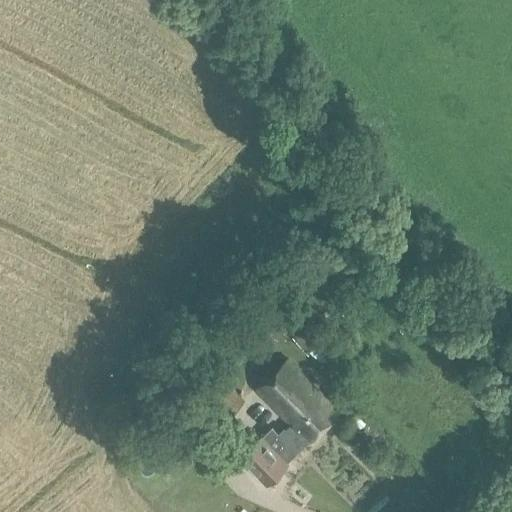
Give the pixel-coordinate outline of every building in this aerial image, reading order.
[(329,229),(317,240),(274,282),(287,293),(340,241),(329,229)] [(297,313),(295,312),(254,283),(235,308),(278,339),(290,324),(297,313)] [(375,313),(368,305),(353,317),(360,326),(375,313)] [(242,339),(221,323),(203,346),(225,363),(242,339)] [(317,360),(331,347),(317,333),(304,346),(317,360)] [(256,389),(289,423),(278,434),(272,427),(260,440),(240,456),(266,483),(288,462),(287,461),(339,411),(321,392),(288,359),(256,389)] [(197,395),(219,373),(207,362),(185,383),(197,395)] [(245,400),(219,373),(197,395),(224,421),(245,400)] [(352,455),(330,476),(364,511),(374,511),(391,496),(352,455)]
